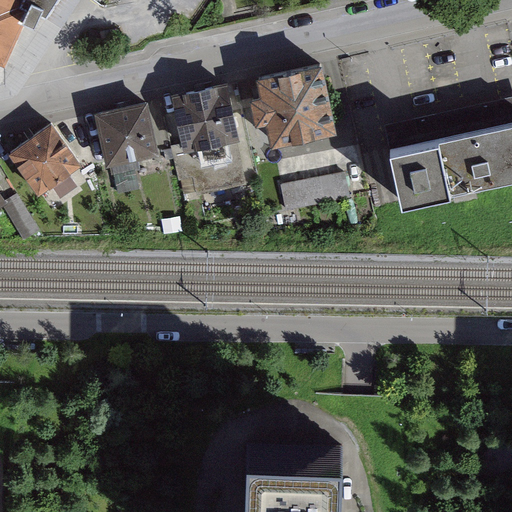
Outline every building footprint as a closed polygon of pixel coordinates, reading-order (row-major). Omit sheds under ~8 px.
[(0,0),(0,55),(5,58),(29,3),(30,0),(0,0)] [(30,0),(29,3),(46,12),(54,0),(30,0)] [(321,65),(255,78),(259,97),(248,99),(253,125),(263,123),(268,146),(335,133),(321,65)] [(226,86),(177,98),(187,144),(178,146),(188,186),(202,183),(206,198),(250,187),(226,86)] [(149,104),(98,116),(118,193),(142,187),(136,164),(163,157),(149,104)] [(84,166),(57,123),(12,152),(40,194),(84,166)] [(511,184),(511,127),(438,141),(449,196),(511,184)] [(449,196),(438,141),(387,152),(397,207),(449,196)] [(0,207),(15,199),(0,173),(0,207)] [(349,174),(282,186),(287,213),(354,200),(349,174)] [(29,200),(15,208),(33,236),(47,227),(29,200)] [(339,511),(342,438),(251,435),(248,511),(339,511)]
